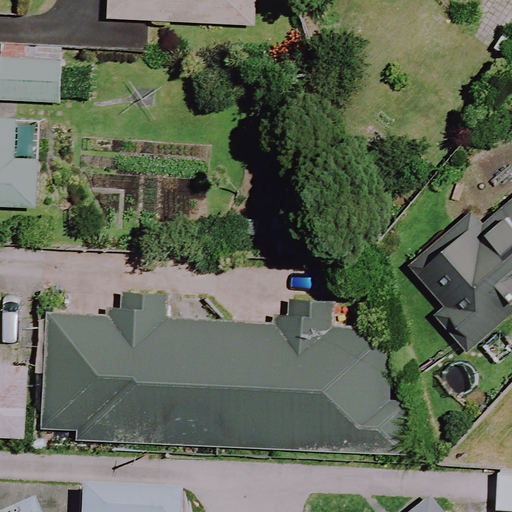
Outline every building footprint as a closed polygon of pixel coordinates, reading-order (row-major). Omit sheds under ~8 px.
[(111,0),(110,22),(257,27),(257,0),(111,0)] [(64,53),(0,49),(0,101),(61,104),(64,53)] [(0,122),(0,207),(38,209),(40,161),(18,160),(19,123),(0,122)] [(465,209),(404,270),(424,290),(441,307),(435,313),(473,351),(511,312),(511,200),(484,228),(465,209)] [(0,338),(36,340),(37,294),(0,292),(0,437),(25,438),(28,362),(0,361),(0,338)] [(404,458),(412,336),(165,324),(166,296),(132,294),(131,319),(47,315),(41,441),(404,458)] [(153,511),(154,495),(109,493),(73,492),(72,511),(153,511)] [(446,511),(433,495),(411,511),(446,511)]
